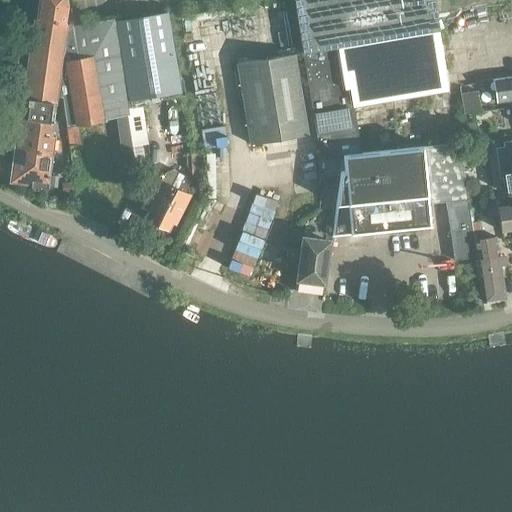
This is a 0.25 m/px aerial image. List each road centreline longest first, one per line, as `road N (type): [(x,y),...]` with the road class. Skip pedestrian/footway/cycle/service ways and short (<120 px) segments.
road 1 (residential): [(0,190),(198,295),(311,324),(412,329),(511,313)]
road 2 (unknown): [(198,295),(244,171)]
